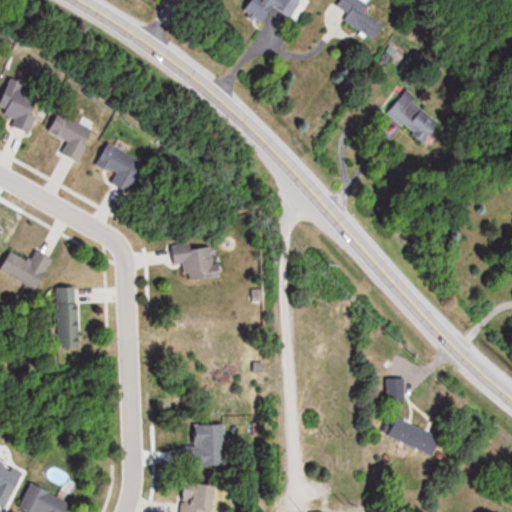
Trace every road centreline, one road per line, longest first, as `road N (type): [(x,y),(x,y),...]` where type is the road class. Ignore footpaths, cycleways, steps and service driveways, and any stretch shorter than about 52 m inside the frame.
road 1 (tertiary): [(73,0),(179,72),(262,143),(406,303),(511,403)]
road 2 (residential): [(124,511),(132,465),(121,249),(110,235),(0,175)]
